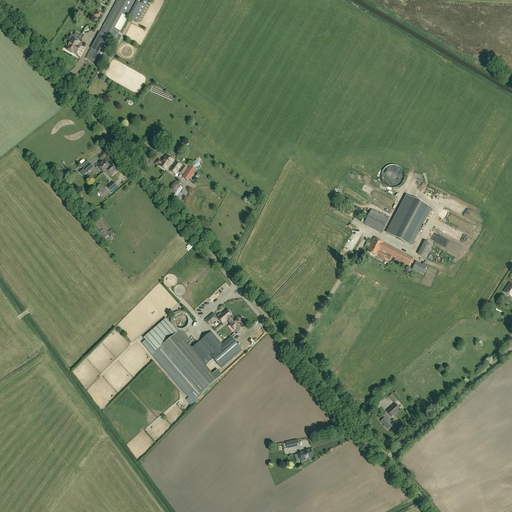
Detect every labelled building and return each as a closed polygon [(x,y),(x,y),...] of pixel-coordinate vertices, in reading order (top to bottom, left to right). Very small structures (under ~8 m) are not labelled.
[(102,63),(135,0),(117,0),(88,56),(102,63)] [(76,56),(76,55),(79,57),(83,49),(81,49),(82,46),(74,41),(71,49),(70,48),(68,52),(76,56)] [(161,133),(156,134),(155,139),(159,142),(164,141),(165,137),(161,133)] [(173,160),(166,155),(161,162),(158,160),(156,163),(159,164),(158,165),(167,171),(168,169),(169,168),(171,165),(172,165),(171,164),(173,160)] [(103,172),(110,167),(104,160),(102,162),(101,162),(98,164),(98,165),(97,166),(103,172)] [(173,166),(172,165),(171,165),(169,168),(168,169),(169,170),(175,174),(177,171),(182,175),(187,168),(183,165),(182,166),(176,162),(173,166)] [(87,173),(93,167),(90,164),(84,169),(87,173)] [(110,167),(103,172),(105,174),(107,172),(110,176),(117,170),(112,164),(110,167)] [(188,181),(196,169),(190,166),(182,177),(188,181)] [(117,186),(113,182),(107,187),(111,191),(117,186)] [(106,190),(100,185),(97,188),(102,193),(106,190)] [(173,201),(182,188),(178,185),(169,198),(173,201)] [(355,198),(363,203),(366,199),(359,194),(352,189),(349,194),(353,197),(355,194),(356,195),(355,198)] [(387,233),(411,246),(431,208),(407,196),(387,233)] [(371,210),(368,216),(364,224),(382,233),(389,219),(371,210)] [(254,218),(250,213),(245,218),(249,222),(254,218)] [(413,258),(383,242),(374,238),(367,252),(383,261),(387,254),(410,266),(413,258)] [(418,252),(426,257),(434,243),(426,239),(418,252)] [(412,270),(423,276),(427,268),(416,262),(412,270)] [(511,284),(509,283),(503,292),(511,297),(511,284)] [(222,323),(227,320),(231,316),(232,315),(228,310),(222,314),(221,314),(220,313),(217,315),(218,317),(218,318),(222,323)] [(210,326),(219,319),(213,313),(205,320),(210,326)] [(235,320),(231,316),(227,320),(231,324),(230,325),(234,331),(235,330),(238,333),(245,327),(237,318),(235,320)] [(183,332),(179,331),(178,332),(168,321),(142,343),(191,406),(222,375),(218,369),(212,374),(204,364),(212,358),(218,366),(240,348),(231,338),(222,345),(211,331),(191,347),(188,343),(191,340),(183,332)] [(392,417),(400,409),(395,403),(386,411),(392,417)] [(390,422),(391,421),(385,414),(381,417),(383,419),(381,421),(388,430),(393,425),(390,422)] [(313,457),(310,450),(298,454),(301,462),(313,457)]
